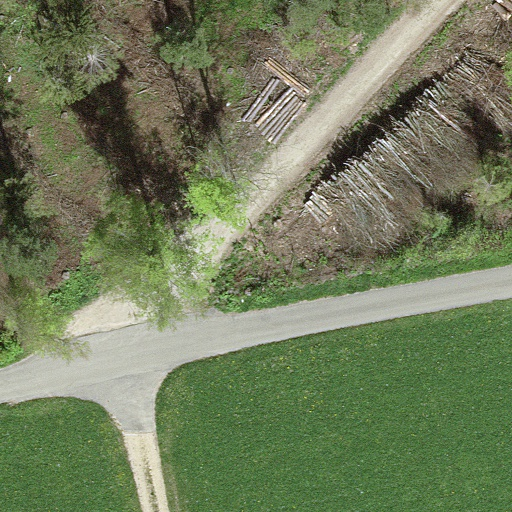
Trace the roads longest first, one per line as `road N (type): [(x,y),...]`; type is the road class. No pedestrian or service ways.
road 1 (unclassified): [(0,387),(511,287)]
road 2 (track): [(414,0),(224,162),(78,370)]
road 3 (track): [(140,363),(157,511)]
